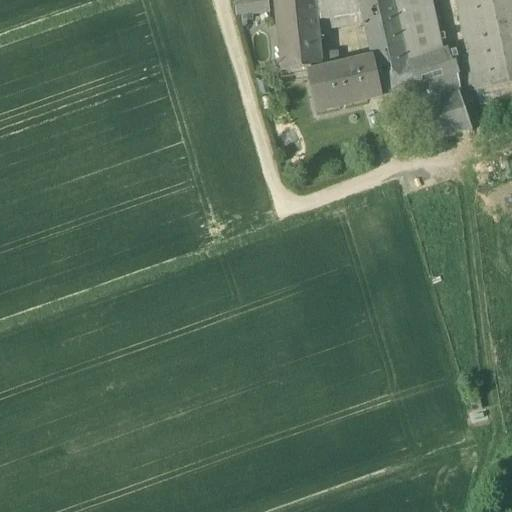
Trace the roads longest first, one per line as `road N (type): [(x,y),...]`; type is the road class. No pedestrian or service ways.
road 1 (unclassified): [(460,154),(282,212),(223,0)]
road 2 (track): [(474,511),(495,435),(460,154)]
